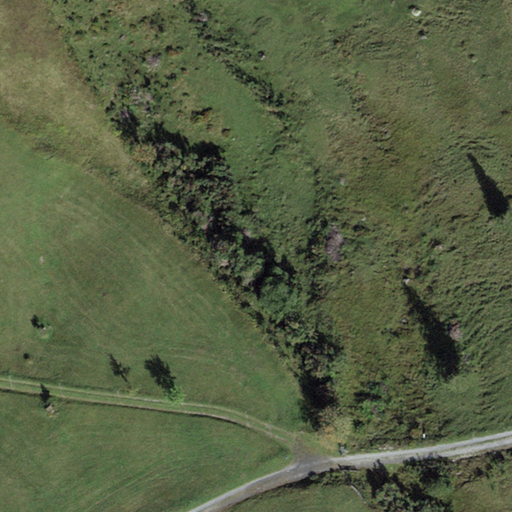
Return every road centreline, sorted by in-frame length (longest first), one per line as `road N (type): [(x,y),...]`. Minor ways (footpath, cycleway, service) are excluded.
road 1 (track): [(0,389),(237,415),(317,469)]
road 2 (track): [(511,439),(317,469),(220,511)]
